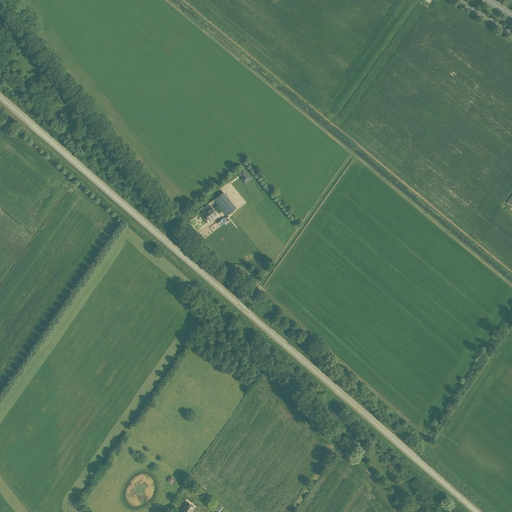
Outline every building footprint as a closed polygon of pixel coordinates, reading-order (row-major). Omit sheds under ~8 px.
[(238,172),(246,183),(251,179),(243,168),(238,172)] [(243,185),(242,178),(232,180),(234,187),(243,185)] [(227,216),(236,209),(223,192),(214,200),(227,216)] [(205,208),(207,210),(202,213),(209,222),(217,215),(210,205),(208,205),(205,207),(205,208)] [(192,511),(195,508),(186,502),(179,511),(192,511)]
